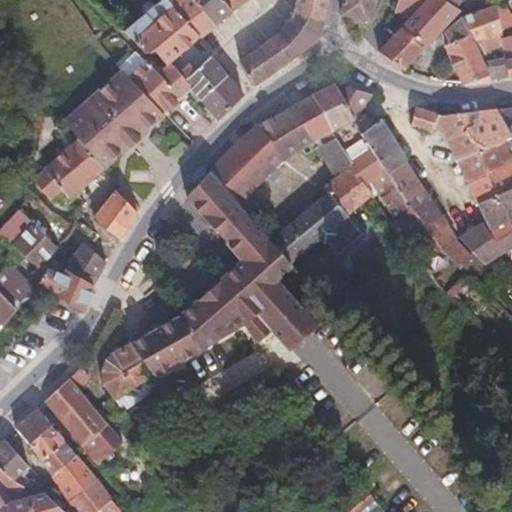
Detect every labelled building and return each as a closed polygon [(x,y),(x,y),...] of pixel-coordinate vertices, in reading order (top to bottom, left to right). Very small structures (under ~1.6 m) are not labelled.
[(0,0),(0,36),(47,108),(62,128),(67,124),(81,142),(99,164),(105,171),(169,114),(142,86),(122,64),(105,47),(74,0),(0,0)] [(173,0),(178,7),(200,37),(216,25),(197,0),(173,0)] [(197,0),(216,25),(234,12),(225,0),(197,0)] [(225,0),(234,12),(248,0),(225,0)] [(296,0),(293,15),(324,22),(329,5),(329,0),(296,0)] [(345,0),(343,16),(371,21),(375,0),(345,0)] [(398,0),(391,20),(402,29),(382,52),(407,72),(462,10),(459,5),(462,0),(398,0)] [(127,30),(141,46),(146,52),(152,54),(157,50),(168,64),(170,63),(192,44),(200,37),(178,7),(159,23),(150,11),(127,30)] [(448,46),(465,85),(491,74),(487,64),(484,57),(494,52),(488,37),(493,34),(497,41),(502,40),(498,13),(460,25),(449,33),(454,42),(448,46)] [(278,36),(240,63),(256,85),(289,63),(320,37),(324,22),(293,15),(278,36)] [(511,38),(502,40),(504,61),(511,59),(511,38)] [(170,63),(194,90),(201,98),(208,92),(210,89),(215,85),(227,75),(211,55),(205,59),(192,44),(170,63)] [(142,86),(169,114),(189,95),(194,90),(170,63),(168,64),(159,72),(136,51),(122,64),(142,86)] [(487,64),(491,74),(465,85),(506,76),(504,61),(487,64)] [(208,92),(201,98),(212,110),(219,119),(243,94),(227,75),(215,85),(210,89),(208,92)] [(373,95),(337,83),(261,123),(243,137),(213,170),(190,196),(245,260),(236,267),(177,317),(111,356),(112,359),(105,368),(104,373),(105,379),(103,381),(114,398),(151,376),(154,380),(246,323),(258,341),(274,331),(293,351),(303,341),(319,327),(276,277),(293,262),(291,260),(321,236),(325,242),(327,241),(336,234),(345,246),(363,231),(350,213),(374,194),(347,151),(334,131),(357,118),(373,95)] [(443,130),(479,205),(491,230),(488,232),(480,224),(459,237),(485,265),(511,248),(511,224),(510,222),(511,221),(511,147),(507,139),(511,135),(511,108),(442,118),(417,110),(412,124),(433,132),(443,130)] [(0,123),(0,149),(1,151),(21,134),(8,117),(0,123)] [(474,260),(455,242),(446,227),(385,127),(365,140),(385,171),(391,182),(378,192),(403,230),(399,233),(402,237),(407,234),(429,262),(425,266),(428,269),(446,255),(463,270),(474,260)] [(347,151),(374,194),(378,192),(391,182),(385,171),(365,140),(347,151)] [(81,142),(35,181),(52,200),(64,190),(72,199),(105,171),(99,164),(81,142)] [(116,192),(100,213),(103,216),(102,218),(105,221),(102,226),(118,239),(132,211),(116,192)] [(100,213),(95,220),(102,226),(105,221),(102,218),(103,216),(100,213)] [(17,247),(39,269),(44,265),(59,249),(22,214),(7,230),(20,244),(17,247)] [(327,241),(336,253),(345,246),(336,234),(327,241)] [(72,259),(69,269),(65,276),(51,269),(43,284),(85,313),(93,284),(105,262),(86,244),(72,259)] [(0,280),(0,292),(16,310),(34,291),(14,269),(0,280)] [(0,320),(2,323),(16,310),(0,292),(0,320)] [(276,363),(268,369),(272,374),(279,369),(276,363)] [(44,401),(79,446),(96,466),(121,445),(76,388),(88,377),(80,368),(44,401)] [(70,500),(80,511),(119,511),(108,499),(36,409),(16,428),(41,460),(70,500)] [(5,439),(0,443),(0,468),(13,480),(20,474),(29,464),(5,439)] [(20,474),(13,480),(38,493),(41,486),(20,474)] [(499,488),(503,504),(511,501),(511,497),(508,485),(499,488)] [(63,511),(42,496),(5,503),(0,493),(0,511),(63,511)]
